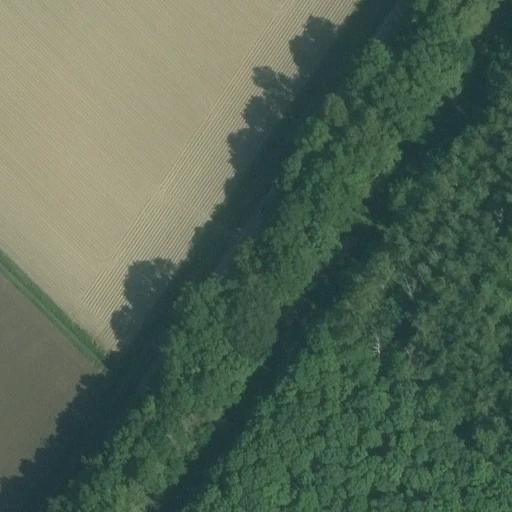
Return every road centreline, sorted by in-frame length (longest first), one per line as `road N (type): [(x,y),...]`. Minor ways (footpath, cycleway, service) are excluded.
road 1 (unclassified): [(58,511),(404,0)]
road 2 (track): [(170,511),(511,3)]
